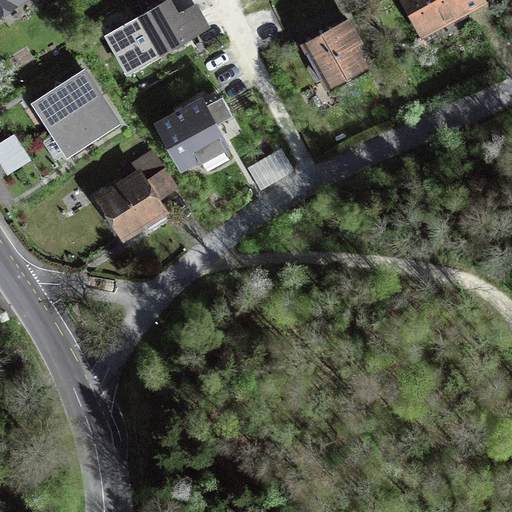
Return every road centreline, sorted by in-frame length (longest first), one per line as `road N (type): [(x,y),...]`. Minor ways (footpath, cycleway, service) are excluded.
road 1 (residential): [(511,95),(309,185),(227,234),(158,296)]
road 2 (track): [(195,261),(369,260),(457,276),(511,310)]
road 3 (tertiary): [(88,420),(54,342),(15,285)]
road 4 (residential): [(158,296),(15,285)]
road 5 (residential): [(158,296),(123,343),(88,420)]
